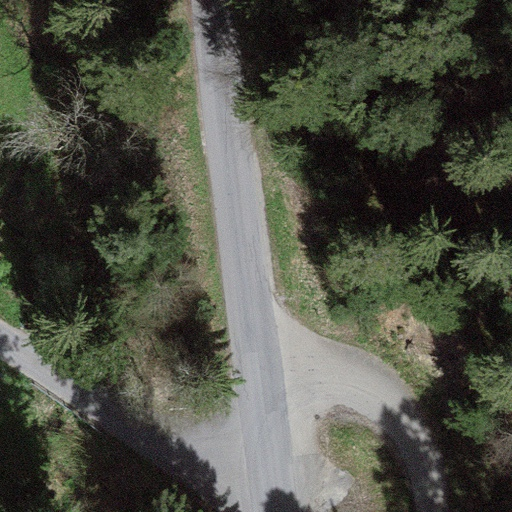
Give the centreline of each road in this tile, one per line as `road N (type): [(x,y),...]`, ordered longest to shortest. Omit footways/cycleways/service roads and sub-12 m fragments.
road 1 (unclassified): [(257,379),(209,0)]
road 2 (track): [(0,341),(150,445),(213,470),(266,470)]
road 3 (unclassified): [(257,379),(336,379),(389,395),(420,444),(430,511)]
road 4 (unclassified): [(271,511),(257,379)]
